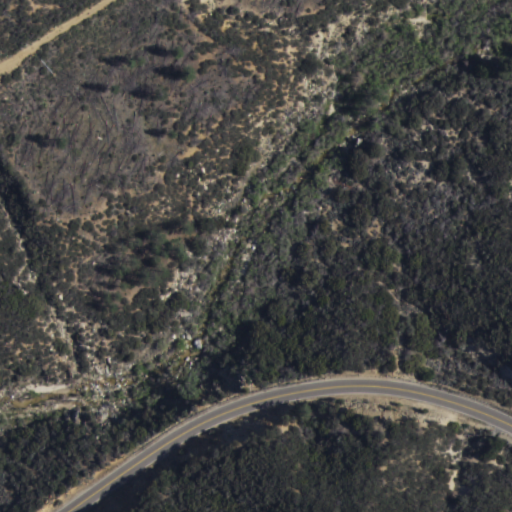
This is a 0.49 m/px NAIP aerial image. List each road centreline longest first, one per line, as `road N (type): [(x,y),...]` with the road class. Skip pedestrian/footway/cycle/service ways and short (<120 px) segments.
road 1 (secondary): [(511,426),(401,388),(301,392),(192,428),(67,511)]
road 2 (track): [(104,374),(95,236),(0,72)]
road 3 (track): [(0,70),(104,0)]
